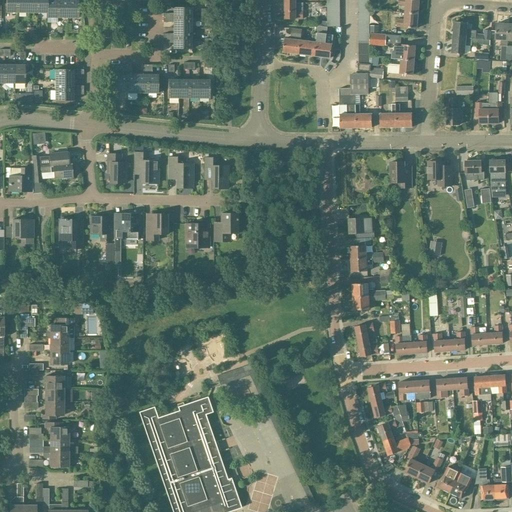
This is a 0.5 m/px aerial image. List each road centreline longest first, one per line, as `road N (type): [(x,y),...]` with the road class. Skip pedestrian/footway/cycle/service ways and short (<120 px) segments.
road 1 (residential): [(326,140),(345,368)]
road 2 (residential): [(345,368),(374,465),(393,491),(442,511)]
road 3 (residential): [(259,139),(89,125)]
road 4 (residential): [(345,368),(511,358)]
road 5 (residential): [(69,474),(16,475),(14,370)]
road 6 (residential): [(427,141),(437,0)]
road 7 (residential): [(218,200),(94,199)]
